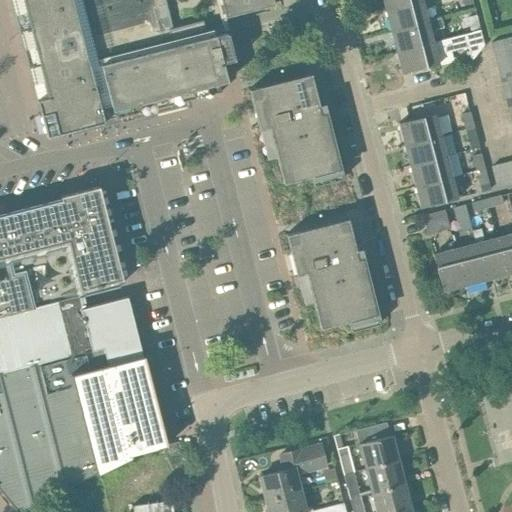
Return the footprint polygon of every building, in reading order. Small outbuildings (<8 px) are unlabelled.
[(11,0),(46,136),(104,121),(104,120),(114,118),(114,119),(221,92),(219,83),(227,80),(223,62),(234,59),(233,54),(228,33),(216,36),(216,34),(207,36),(203,20),(173,28),(165,0),(220,0),(225,17),(274,4),(273,0),(11,0)] [(382,0),(385,10),(422,0),(421,0),(382,0)] [(422,0),(385,10),(391,30),(427,21),(422,0)] [(470,32),(480,29),(476,15),(466,18),(470,32)] [(391,30),(396,51),(432,42),(430,32),(444,28),(441,18),(427,21),(391,30)] [(445,39),(432,42),(396,51),(402,73),(438,63),(434,50),(437,49),(445,52),(467,47),(471,62),(484,45),(480,29),(470,32),(445,39)] [(494,52),(511,47),(511,35),(491,41),(494,52)] [(497,64),(511,60),(511,47),(494,52),(497,64)] [(500,76),(511,72),(511,60),(497,64),(500,76)] [(503,87),(511,85),(511,72),(500,76),(503,87)] [(283,183),(311,176),(339,168),(325,112),(321,113),(311,73),(249,89),(259,129),(269,127),(276,155),(283,183)] [(511,85),(503,87),(506,99),(511,97),(511,85)] [(460,114),(464,129),(474,127),(470,112),(460,114)] [(404,145),(442,135),(436,113),(398,122),(404,145)] [(470,151),(480,148),(474,127),(464,129),(470,151)] [(404,145),(410,165),(447,156),(442,135),(404,145)] [(475,171),(485,169),(481,153),(471,156),(475,171)] [(415,186),(452,176),(447,156),(410,165),(415,186)] [(511,160),(502,163),(508,185),(511,183),(511,160)] [(490,166),(496,188),(508,185),(502,163),(490,166)] [(475,171),(479,186),(488,184),(485,169),(475,171)] [(458,198),(452,176),(415,186),(420,207),(458,198)] [(0,316),(83,295),(119,286),(117,280),(122,278),(99,185),(60,195),(60,197),(0,212),(0,316)] [(501,195),(486,198),(489,208),(503,204),(501,195)] [(470,203),(473,212),(489,208),(486,198),(470,203)] [(427,235),(449,229),(449,228),(447,218),(445,210),(423,216),(427,235)] [(286,234),(295,272),(296,274),(306,272),(320,328),(376,313),(362,256),(358,258),(348,218),(286,234)] [(481,228),(471,230),(475,243),(476,243),(485,279),(506,274),(496,237),(484,240),(481,228)] [(511,272),(511,233),(496,237),(506,274),(511,272)] [(476,243),(475,243),(455,248),(464,285),(485,279),(476,243)] [(464,285),(455,248),(432,254),(442,291),(464,285)] [(109,364),(142,356),(127,296),(86,307),(83,295),(0,316),(0,373),(102,348),(109,364)] [(0,490),(17,511),(18,511),(21,511),(131,455),(130,453),(165,444),(164,442),(163,442),(148,384),(149,384),(142,356),(109,364),(102,348),(0,373),(0,390),(0,392),(0,391),(0,490)] [(355,430),(365,468),(398,459),(392,435),(390,435),(386,422),(355,430)] [(178,441),(167,444),(170,456),(181,453),(178,441)] [(284,470),(260,476),(266,499),(299,490),(295,473),(325,465),(320,444),(300,449),(280,454),(284,470)] [(344,473),(354,471),(348,447),(338,449),(344,473)] [(365,468),(371,493),(404,484),(398,459),(365,468)] [(334,467),(322,471),(326,484),(338,480),(334,467)] [(360,496),(354,471),(344,473),(350,498),(360,496)] [(404,484),(371,493),(376,511),(396,511),(410,508),(404,484)] [(299,490),(266,499),(269,511),(310,511),(312,511),(311,511),(344,511),(342,502),(312,510),(311,506),(304,508),(299,490)] [(353,511),(364,511),(360,496),(350,498),(353,511)] [(173,511),(172,500),(132,505),(132,511),(173,511)]
